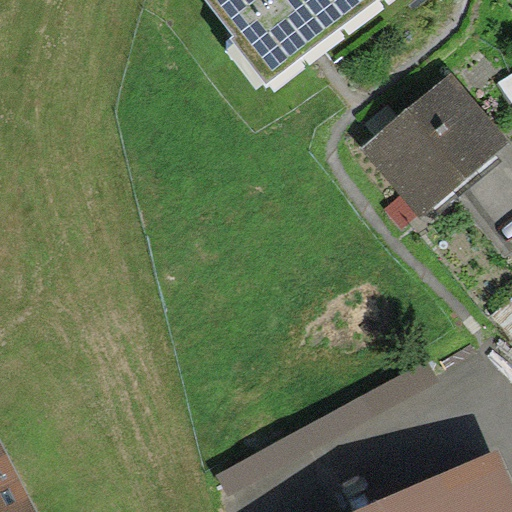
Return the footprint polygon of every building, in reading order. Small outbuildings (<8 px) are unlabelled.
[(212,0),(283,93),(406,0),(212,0)] [(511,123),(480,83),(397,147),(447,212),(511,161),(511,123)] [(511,334),(511,300),(495,316),(511,334)] [(428,370),(211,476),(228,509),(444,403),(428,370)] [(55,511),(8,429),(0,433),(0,511),(55,511)] [(511,511),(511,498),(495,460),(375,511),(511,511)]
